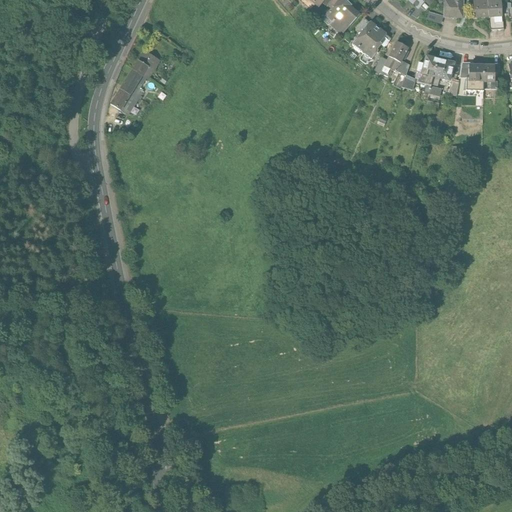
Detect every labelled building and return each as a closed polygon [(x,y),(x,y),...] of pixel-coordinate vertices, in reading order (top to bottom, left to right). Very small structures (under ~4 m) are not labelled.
[(343,0),(340,0),(322,21),(338,36),(347,26),(349,28),(360,17),(351,8),(352,7),(343,0)] [(407,0),(418,9),(419,8),(426,0),(407,0)] [(436,0),(426,0),(419,8),(425,13),(437,0),(436,0)] [(452,0),(452,1),(444,1),(443,19),(461,19),(461,0),(452,0)] [(499,0),(486,0),(487,5),(488,19),(501,18),(499,0)] [(480,5),(474,5),(474,20),(488,19),(487,5),(480,5)] [(502,18),(488,19),(489,32),(503,31),(502,18)] [(365,20),(356,30),(361,33),(362,31),(363,32),(369,23),(365,20)] [(370,23),(369,23),(363,32),(362,31),(361,33),(352,45),(352,47),(369,60),(371,60),(377,52),(376,51),(380,46),(381,45),(379,44),(386,36),(385,35),(370,23)] [(386,36),(379,44),(381,45),(380,46),(383,48),(387,47),(391,40),(386,36)] [(387,62),(384,68),(396,74),(402,61),(404,61),(408,54),(406,53),(408,49),(396,43),(387,62)] [(152,62),(143,56),(139,62),(148,67),(152,62)] [(438,61),(426,58),(424,66),(419,64),(416,74),(419,75),(433,78),(438,61)] [(381,59),(374,72),(380,75),(384,68),(387,62),(381,59)] [(453,65),(438,61),(433,78),(449,82),(453,65)] [(148,67),(139,62),(133,72),(142,77),(148,67)] [(483,67),(473,67),(473,84),(483,84),(483,67)] [(494,67),(483,67),(483,84),(483,92),(496,92),(496,85),(494,85),(494,67)] [(133,72),(111,106),(120,111),(128,99),(137,104),(143,94),(135,88),(137,85),(142,77),(133,72)] [(433,78),(419,75),(417,81),(427,84),(425,93),(429,95),(431,88),(433,78)] [(415,80),(406,76),(401,89),(411,92),(415,80)] [(146,80),(142,77),(137,85),(141,88),(146,80)] [(441,90),(431,88),(429,95),(439,97),(441,90)] [(137,104),(128,99),(120,111),(129,117),(137,104)]
